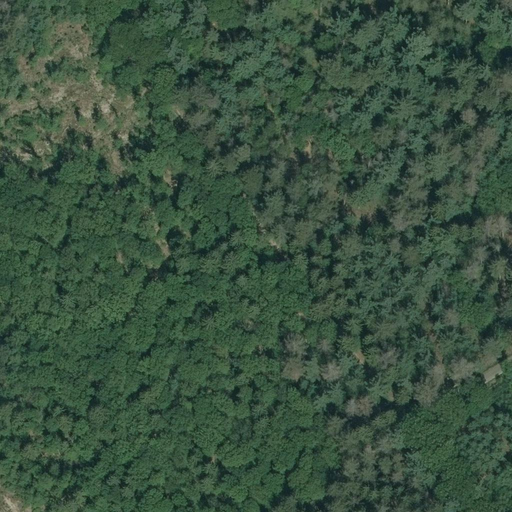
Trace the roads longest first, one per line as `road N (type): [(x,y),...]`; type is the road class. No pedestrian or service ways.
road 1 (track): [(99,0),(409,426)]
road 2 (unclassified): [(274,511),(511,362)]
